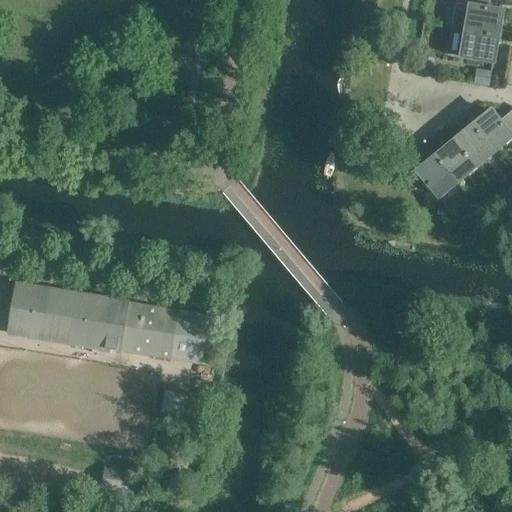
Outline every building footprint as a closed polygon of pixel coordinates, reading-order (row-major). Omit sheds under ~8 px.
[(487,8),(488,0),(459,0),(459,5),(472,7),(472,6),(487,8)] [(498,37),(502,11),(487,8),(472,6),(472,7),(467,31),(498,37)] [(494,62),(498,37),(467,31),(463,57),(494,62)] [(435,55),(420,53),(419,53),(416,75),(431,77),(435,55)] [(511,136),(511,134),(502,122),(493,111),(474,126),(494,151),(511,136)] [(511,113),(502,122),(511,134),(511,113)] [(494,151),(474,126),(456,142),(476,166),(494,151)] [(476,166),(456,142),(437,157),(457,181),(476,166)] [(457,181),(437,157),(419,172),(439,197),(457,181)] [(201,364),(209,317),(17,286),(9,333),(201,364)] [(184,416),(188,394),(166,390),(162,412),(184,416)] [(130,502),(135,470),(103,464),(98,497),(130,502)]
